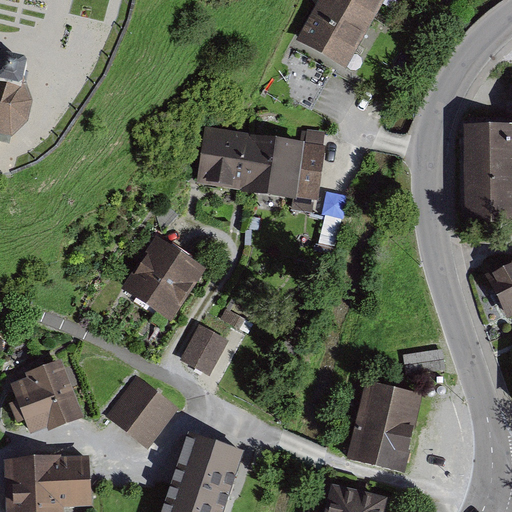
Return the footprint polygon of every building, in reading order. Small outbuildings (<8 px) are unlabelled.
[(323,0),(313,17),(364,46),(381,15),(353,0),(323,0)] [(353,0),(381,15),(389,0),(353,0)] [(313,17),(296,48),(347,76),(364,46),(313,17)] [(0,59),(0,142),(10,144),(11,135),(28,120),(32,99),(26,82),(28,66),(25,60),(7,56),(0,59)] [(509,129),(464,128),(463,225),(511,225),(511,76),(509,76),(509,129)] [(298,151),(209,132),(198,186),(305,208),(321,133),(303,129),(298,151)] [(157,242),(122,294),(172,328),(207,276),(157,242)] [(511,263),(480,277),(499,322),(511,316),(511,263)] [(200,328),(181,364),(211,380),(230,343),(200,328)] [(443,351),(404,356),(407,376),(446,370),(443,351)] [(26,379),(28,384),(11,391),(31,443),(47,437),(49,440),(85,427),(63,365),(26,379)] [(138,380),(106,421),(148,454),(180,413),(138,380)] [(421,398),(365,385),(346,462),(402,475),(421,398)] [(225,511),(243,459),(189,441),(165,511),(225,511)] [(83,463),(2,465),(3,511),(57,511),(84,511),(83,463)] [(333,492),(328,511),(386,511),(388,505),(333,492)]
